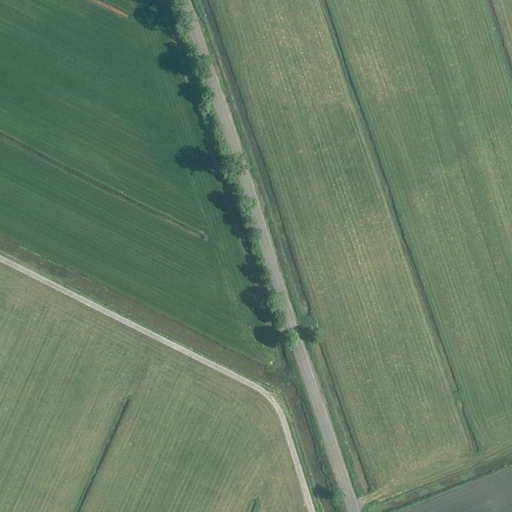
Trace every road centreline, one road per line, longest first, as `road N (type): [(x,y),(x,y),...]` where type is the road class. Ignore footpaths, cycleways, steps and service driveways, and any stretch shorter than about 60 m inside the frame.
road 1 (tertiary): [(353,511),(184,0)]
road 2 (track): [(313,511),(272,395),(0,259)]
